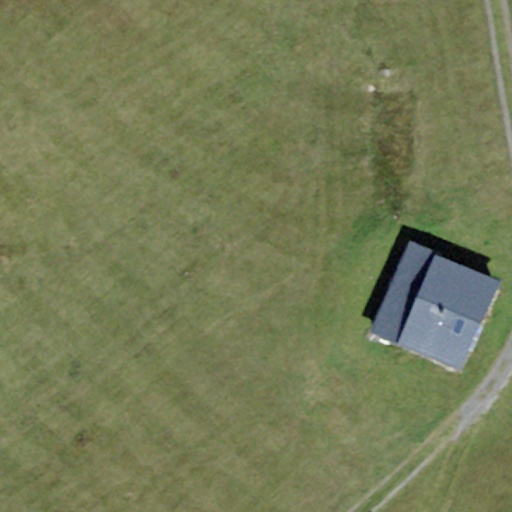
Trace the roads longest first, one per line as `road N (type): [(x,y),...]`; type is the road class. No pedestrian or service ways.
road 1 (track): [(481,400),(363,511)]
road 2 (track): [(422,511),(481,400)]
